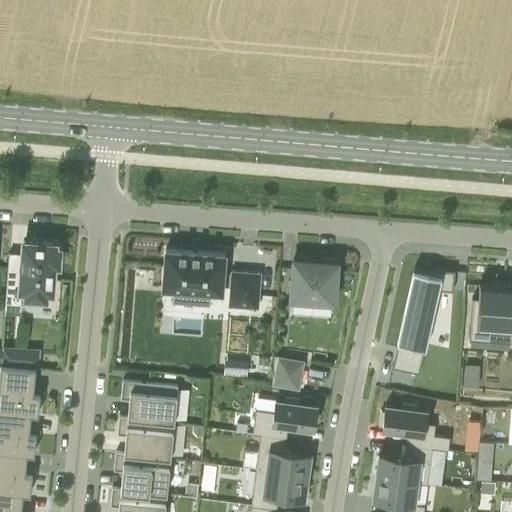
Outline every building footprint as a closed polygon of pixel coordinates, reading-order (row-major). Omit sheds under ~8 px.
[(9,250),(4,313),(6,313),(7,289),(25,290),(25,301),(45,302),(46,291),(52,292),(54,264),(59,264),(60,247),(55,247),(56,242),(23,240),(23,241),(25,242),(25,251),(22,250),(22,255),(10,254),(10,250),(9,250)] [(222,292),(222,285),(230,285),(229,305),(258,307),(260,272),(231,270),(231,273),(223,273),(225,253),(165,249),(162,287),(174,288),(173,301),(191,303),(192,289),(222,292)] [(335,300),(337,260),(293,258),(291,298),(335,300)] [(412,263),(389,378),(415,384),(435,287),(449,288),(449,268),(412,263)] [(511,279),(507,279),(507,278),(491,276),(490,291),(484,291),(480,334),(482,334),(483,322),(505,323),(505,332),(511,332),(511,279)] [(301,356),(274,354),(272,384),(298,386),(301,356)] [(249,361),(239,360),(238,372),(248,373),(249,361)] [(35,367),(0,363),(0,410),(31,413),(38,414),(40,393),(33,392),(35,367)] [(129,416),(173,420),(177,385),(123,379),(121,397),(129,398),(131,398),(129,416)] [(178,415),(189,416),(189,385),(179,385),(178,415)] [(275,399),(273,411),(255,408),(252,432),(260,433),(286,437),(288,424),(313,427),(316,404),(299,402),(300,398),(285,396),(285,400),(275,399)] [(406,444),(432,447),(448,449),(449,436),(433,434),(435,423),(424,422),(426,409),(416,408),(416,404),(403,402),(402,406),(385,404),(384,410),(381,410),(379,424),(383,425),(382,428),(407,431),(406,444)] [(0,450),(27,453),(34,454),(36,433),(29,432),(31,413),(0,410),(0,450)] [(129,416),(127,416),(119,415),(117,433),(125,434),(128,434),(126,452),(170,456),(173,420),(129,416)] [(477,449),(480,421),(467,420),(464,448),(477,449)] [(239,421),(238,430),(249,432),(250,423),(239,421)] [(202,435),(203,425),(193,424),(192,429),(196,435),(202,435)] [(260,433),(255,469),(307,476),(307,470),(311,471),(313,456),(309,456),(310,453),(284,450),(286,437),(260,433)] [(482,439),(481,460),(495,460),(495,439),(482,439)] [(404,456),(379,453),(376,477),(416,482),(427,483),(432,447),(406,444),(404,456)] [(32,472),(25,472),(27,453),(0,450),(0,490),(22,493),(30,494),(32,472)] [(124,469),(122,487),(166,492),(170,456),(126,452),(124,451),(115,451),(114,468),(122,469),(124,469)] [(490,467),(476,466),(475,478),(489,479),(490,467)] [(277,507),(278,495),(304,498),(307,476),(255,469),(251,504),(277,507)] [(216,479),(204,477),(203,488),(215,490),(216,479)] [(376,477),(373,498),(398,502),(396,511),(422,511),(424,505),(414,503),(416,482),(376,477)] [(198,483),(186,481),(185,493),(196,494),(198,483)] [(122,487),(120,487),(112,486),(110,504),(118,505),(120,505),(119,511),(164,511),(166,492),(122,487)] [(0,511),(26,511),(20,511),(22,493),(0,490),(0,511)]
